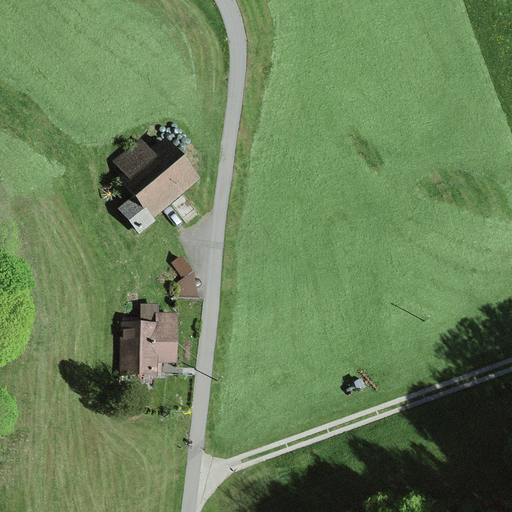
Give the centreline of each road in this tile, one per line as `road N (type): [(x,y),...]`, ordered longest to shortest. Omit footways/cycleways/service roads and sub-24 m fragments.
road 1 (unclassified): [(222,0),(239,44),(188,511)]
road 2 (track): [(192,477),(511,367)]
